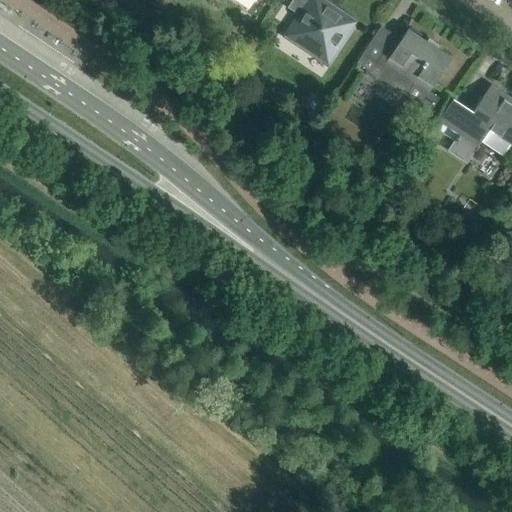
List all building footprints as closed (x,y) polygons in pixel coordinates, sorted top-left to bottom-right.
[(292,0),(304,8),(286,34),(327,61),(343,38),(354,22),(322,0),(292,0)] [(381,26),(370,42),(357,63),(406,94),(430,110),(439,97),(429,90),(439,75),(450,58),(407,29),(401,38),(381,26)] [(452,99),(441,116),(437,121),(458,135),(455,140),(447,151),(464,162),(487,129),(511,145),(511,99),(490,85),(472,112),(452,99)] [(380,152),(371,166),(394,181),(403,167),(380,152)] [(474,218),(468,227),(479,234),(485,225),(474,218)]
